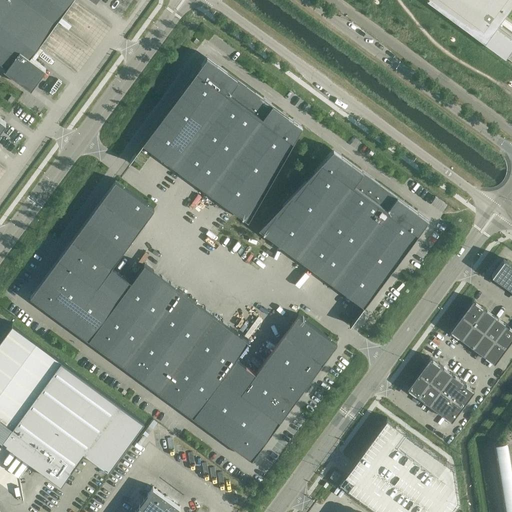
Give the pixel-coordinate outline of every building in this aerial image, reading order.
[(30,55),(70,0),(0,0),(0,60),(7,65),(5,68),(11,73),(11,72),(14,75),(29,86),(31,87),(46,67),(30,55)] [(511,0),(431,0),(472,30),(511,59),(511,37),(500,28),(499,29),(496,27),(498,24),(497,23),(511,1),(511,0)] [(302,124),(207,55),(143,142),(248,220),(302,124)] [(429,217),(334,147),(259,227),(364,305),(421,227),(426,221),(429,217)] [(154,208),(118,181),(116,179),(71,240),(60,255),(40,282),(31,295),(38,301),(91,340),(104,350),(125,365),(126,365),(139,375),(160,391),(161,391),(174,401),(244,452),(252,458),(261,444),(262,444),(282,417),(281,417),(292,402),(292,403),(337,342),(298,314),(256,371),(236,357),(249,340),(144,263),(131,280),(112,266),(154,208)] [(492,273),(511,287),(511,262),(504,257),(492,273)] [(473,322),(484,307),(473,298),(462,314),(473,322)] [(484,330),(495,315),(484,307),(473,322),(484,330)] [(461,337),(473,322),(462,314),(450,329),(461,337)] [(495,338),(506,323),(495,315),(484,330),(495,338)] [(472,345),(484,330),(473,322),(461,337),(472,345)] [(61,359),(12,323),(0,339),(0,436),(2,438),(3,437),(30,401),(61,359)] [(511,338),(511,327),(506,323),(495,338),(506,347),(511,338)] [(484,354),(495,338),(484,330),(472,345),(484,354)] [(495,362),(506,347),(495,338),(484,354),(495,362)] [(430,380),(441,364),(430,356),(419,372),(430,380)] [(108,468),(109,468),(144,419),(61,358),(61,359),(30,401),(3,437),(7,440),(6,441),(61,482),(65,476),(84,450),(108,468)] [(441,388),(452,373),(441,364),(430,380),(441,388)] [(419,395),(430,380),(419,372),(407,387),(419,395)] [(452,396),(463,381),(452,373),(441,388),(452,396)] [(430,403),(441,388),(430,380),(419,395),(430,403)] [(474,389),(463,381),(452,396),(463,404),(474,389)] [(441,411),(452,396),(441,388),(430,403),(441,411)] [(452,420),(463,404),(452,396),(441,411),(452,420)] [(402,426),(409,418),(397,407),(390,416),(402,426)] [(383,511),(449,511),(460,496),(455,462),(385,416),(343,481),(343,486),(383,511)] [(497,446),(507,511),(511,511),(511,473),(507,444),(497,446)] [(335,481),(340,475),(334,470),(330,477),(335,481)] [(176,511),(181,506),(153,486),(133,511),(176,511)]
